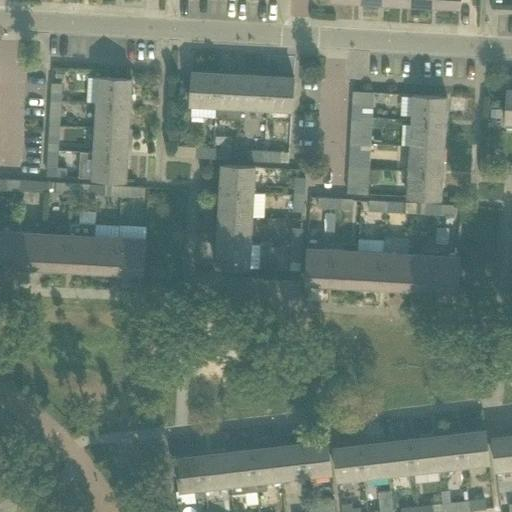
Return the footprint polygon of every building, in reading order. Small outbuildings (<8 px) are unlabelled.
[(216,106),(218,72),(192,71),(190,105),(216,106)] [(241,107),(243,73),(218,72),(216,106),(241,107)] [(266,109),(268,75),(243,73),(241,107),(266,109)] [(292,110),(294,76),(268,75),(266,109),(292,110)] [(132,78),(105,77),(98,76),(96,102),(130,104),(132,78)] [(59,85),(53,84),(48,84),(47,99),(58,100),(59,85)] [(372,102),(373,92),(353,91),(352,101),(372,102)] [(413,95),(412,115),(411,120),(445,122),(447,97),(413,95)] [(57,119),(58,100),(47,99),(46,118),(57,119)] [(129,129),(130,104),(96,102),(95,127),(129,129)] [(489,109),(489,117),(501,118),(502,109),(489,109)] [(371,127),(371,118),(352,117),(351,126),(371,127)] [(444,148),(445,122),(411,120),(410,146),(444,148)] [(128,154),(129,129),(95,127),(94,152),(128,154)] [(55,150),(56,135),(45,134),(45,150),(55,150)] [(369,153),(370,143),(350,142),(350,152),(369,153)] [(213,158),(213,148),(177,145),(176,156),(213,158)] [(442,173),(444,148),(410,146),(409,171),(442,173)] [(230,149),(216,148),(213,148),(213,158),(220,159),(220,158),(230,159),(230,149)] [(54,169),(55,150),(45,150),(44,168),(54,169)] [(263,161),(264,151),(247,150),(246,160),(263,161)] [(264,151),(263,161),(280,162),(288,162),(288,158),(288,152),(281,152),(264,151)] [(126,180),(128,155),(128,154),(94,152),(92,178),(126,180)] [(254,192),(255,166),(221,164),(220,190),(254,192)] [(368,178),(369,169),(349,168),(348,177),(368,178)] [(441,198),(442,173),(409,171),(407,196),(441,198)] [(304,194),(305,177),(295,177),(294,194),(304,194)] [(21,190),(22,180),(5,179),(4,189),(21,190)] [(38,191),(39,181),(22,180),(21,190),(38,191)] [(72,193),(72,183),(55,182),(55,192),(72,193)] [(89,194),(89,184),(72,183),(72,193),(89,194)] [(122,196),(123,186),(106,185),(105,195),(119,196),(122,196)] [(138,198),(140,187),(123,186),(122,196),(138,198)] [(252,217),(254,192),(220,190),(218,215),(252,217)] [(303,212),(304,196),(304,194),(294,194),(293,211),(303,212)] [(335,208),(335,198),(318,197),(318,207),(335,208)] [(335,198),(335,208),(346,209),(352,209),(352,199),(347,199),(335,198)] [(385,211),(386,201),(369,200),(368,210),(385,211)] [(402,212),(403,202),(386,201),(385,211),(402,212)] [(435,214),(436,204),(419,203),(418,213),(435,214)] [(453,215),(453,205),(436,204),(435,214),(453,215)] [(251,242),(252,217),(218,215),(217,241),(251,242)] [(93,270),(95,235),(95,223),(70,222),(70,234),(69,234),(67,271),(77,272),(77,269),(93,270)] [(301,245),(302,228),(292,227),(291,244),(301,245)] [(17,268),(19,231),(0,229),(0,264),(7,265),(7,268),(17,268)] [(42,267),(44,232),(19,231),(17,268),(26,269),(27,266),(42,267)] [(67,271),(69,234),(44,232),(42,267),(58,268),(58,271),(67,271)] [(118,274),(120,237),(95,235),(93,270),(108,271),(108,274),(118,274)] [(145,238),(125,237),(120,237),(118,274),(127,275),(127,272),(143,273),(145,238)] [(249,268),(250,248),(251,242),(217,241),(215,266),(249,268)] [(300,262),(301,245),(291,244),(290,261),(300,262)] [(431,292),(434,245),(422,245),(422,254),(408,253),(406,288),(422,289),(422,292),(431,292)] [(457,291),(459,256),(445,255),(445,246),(434,245),(431,292),(441,293),(441,290),(457,291)] [(333,249),(307,247),(305,282),(321,283),(321,286),(331,286),(333,249)] [(356,285),(358,250),(333,249),(331,286),(340,287),(340,284),(356,285)] [(381,289),(383,252),(358,250),(356,285),(372,286),(371,289),(381,289)] [(406,288),(408,253),(383,252),(381,289),(390,290),(391,287),(406,288)] [(489,463),(485,429),(459,432),(463,466),(489,463)] [(463,466),(459,432),(434,435),(438,469),(463,466)] [(511,468),(511,433),(492,436),(496,470),(511,468)] [(438,469),(434,435),(409,438),(413,472),(438,469)] [(413,472),(409,438),(384,441),(388,474),(413,472)] [(331,473),(327,439),(301,442),(305,476),(331,473)] [(388,474),(384,441),(359,444),(363,477),(388,474)] [(305,476),(301,442),(276,445),(280,479),(281,479),(305,476)] [(363,477),(359,444),(334,447),(338,480),(363,477)] [(276,445),(251,448),(256,490),(266,489),(274,488),(281,488),(280,479),(276,445)] [(251,448),(226,451),(230,485),(237,484),(245,483),(246,492),(256,490),(251,448)] [(226,451),(201,454),(205,487),(230,485),(226,451)] [(205,487),(201,454),(176,457),(180,490),(194,489),(195,498),(206,496),(205,487)] [(476,500),(467,501),(469,510),(494,507),(492,487),(475,488),(476,500)] [(380,511),(369,511),(392,511),(390,491),(378,492),(380,511)] [(308,502),(308,511),(335,511),(334,499),(308,502)] [(455,511),(469,510),(467,501),(442,503),(443,511),(455,511)] [(362,511),(362,507),(353,508),(352,503),(341,504),(342,511),(362,511)] [(443,511),(442,503),(417,506),(418,511),(443,511)]
